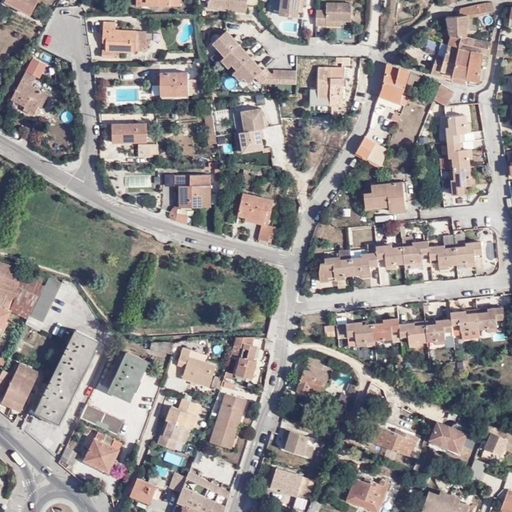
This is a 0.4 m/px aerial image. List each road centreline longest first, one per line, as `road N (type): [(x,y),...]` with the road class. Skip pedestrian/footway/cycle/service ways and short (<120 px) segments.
road 1 (residential): [(290,299),(509,271),(489,94)]
road 2 (residential): [(290,299),(383,58),(433,16),(475,0)]
road 3 (residential): [(233,511),(279,385),(290,299)]
